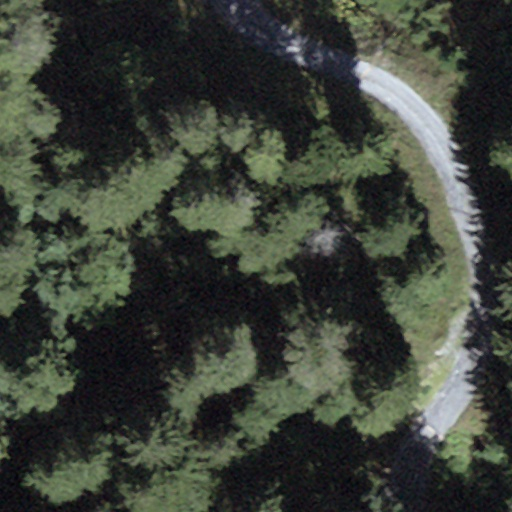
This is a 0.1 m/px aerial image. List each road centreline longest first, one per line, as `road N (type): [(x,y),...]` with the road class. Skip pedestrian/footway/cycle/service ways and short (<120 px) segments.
road 1 (track): [(511,280),(477,142),(400,46),(312,0)]
road 2 (track): [(456,511),(450,503),(511,346)]
